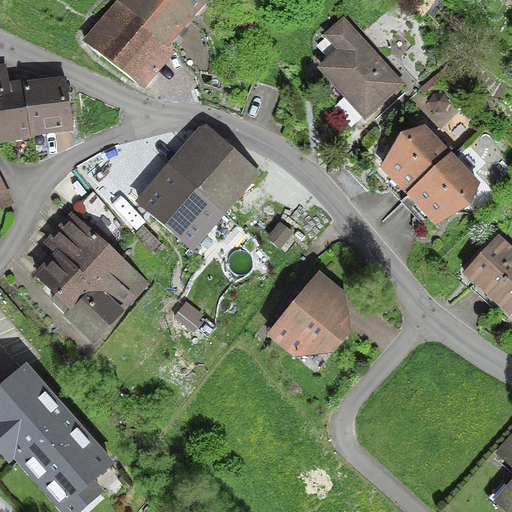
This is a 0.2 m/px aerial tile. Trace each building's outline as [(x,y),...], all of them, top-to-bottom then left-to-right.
[(169,47),(207,0),(115,0),(84,39),(145,89),(175,52),(169,47)] [(405,83),(344,16),(324,34),(326,37),(337,49),(328,57),(317,67),(365,120),(405,83)] [(326,37),(317,45),(328,57),(337,49),(326,37)] [(7,62),(0,63),(0,143),(32,138),(31,136),(23,81),(23,79),(10,81),(7,62)] [(448,64),(421,88),(425,92),(452,68),(448,64)] [(67,76),(23,81),(31,136),(74,130),(67,76)] [(199,127),(135,200),(192,250),(261,172),(207,123),(199,127)] [(406,193),(451,151),(425,124),(401,131),(380,167),(406,193)] [(482,181),(451,151),(406,193),(436,225),(471,205),(482,181)] [(0,210),(15,204),(0,174),(0,210)] [(33,273),(56,294),(80,269),(83,272),(109,245),(72,211),(43,242),(54,251),(33,273)] [(280,221),(267,238),(281,249),(294,232),(280,221)] [(162,243),(144,225),(135,234),(153,252),(162,243)] [(511,245),(499,233),(463,272),(510,315),(511,312),(511,245)] [(151,284),(109,245),(83,272),(80,269),(56,294),(52,300),(65,312),(62,315),(95,344),(151,284)] [(346,292),(320,270),(267,333),(295,357),(334,353),(351,332),(346,292)] [(115,462),(27,362),(0,385),(0,453),(9,464),(15,459),(62,511),(81,511),(105,491),(95,480),(115,462)] [(511,433),(495,452),(511,466),(511,433)] [(511,511),(511,479),(493,500),(507,511),(511,511)]
